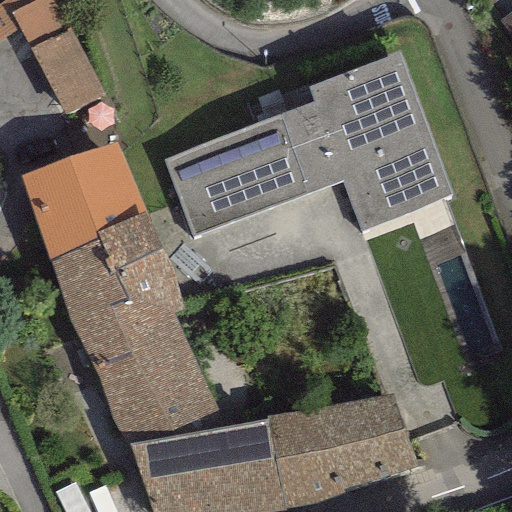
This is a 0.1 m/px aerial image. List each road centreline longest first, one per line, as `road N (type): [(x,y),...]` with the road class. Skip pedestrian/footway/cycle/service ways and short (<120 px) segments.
road 1 (residential): [(511,207),(428,0)]
road 2 (residential): [(321,511),(511,470)]
